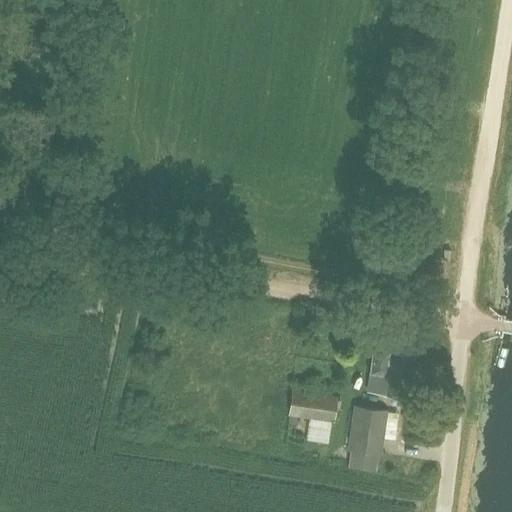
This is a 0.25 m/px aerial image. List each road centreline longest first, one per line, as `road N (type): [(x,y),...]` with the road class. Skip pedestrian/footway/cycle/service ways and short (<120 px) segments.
road 1 (track): [(462,321),(0,240)]
road 2 (track): [(466,296),(511,7)]
road 3 (unclassified): [(441,511),(462,321),(511,327)]
